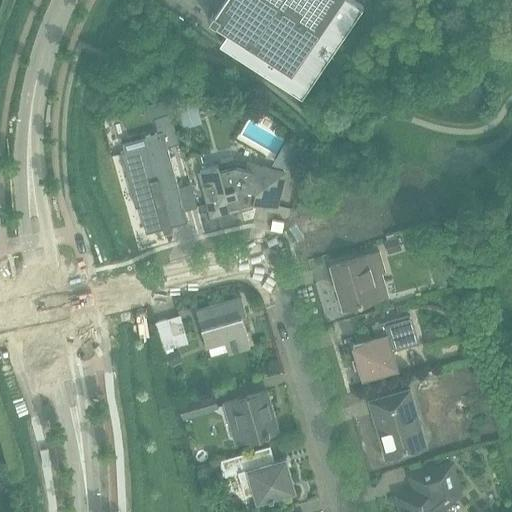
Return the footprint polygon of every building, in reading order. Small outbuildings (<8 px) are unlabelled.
[(209,19),(209,20),(216,25),(216,24),(228,32),(220,43),(302,98),(363,8),(364,7),(359,3),(353,0),(225,0),(216,14),(214,13),(209,19)] [(139,110),(115,117),(117,126),(140,207),(156,202),(157,206),(166,203),(165,200),(181,195),(159,114),(171,111),(164,87),(147,92),(152,110),(140,113),(139,110)] [(200,124),(194,95),(175,99),(182,129),(200,124)] [(200,171),(207,196),(212,215),(240,208),(241,211),(242,211),(241,208),(253,205),(253,202),(276,208),(285,173),(247,164),(246,168),(235,166),(220,170),(219,166),(200,171)] [(385,271),(380,252),(331,266),(343,309),(379,299),(372,275),(385,271)] [(197,311),(203,330),(207,345),(226,340),(229,351),(251,345),(242,316),(247,315),(242,298),(197,311)] [(357,359),(352,360),(355,369),(360,367),(363,379),(397,369),(392,349),(417,342),(411,320),(410,321),(408,315),(372,326),(376,338),(354,345),(357,359)] [(176,347),(168,319),(156,322),(164,350),(176,347)] [(384,438),(381,439),(386,459),(421,449),(411,413),(417,411),(410,389),(381,398),(385,410),(377,413),(384,438)] [(270,413),(264,392),(225,403),(229,416),(234,415),(242,442),(279,431),(273,412),(270,413)] [(218,408),(214,394),(179,404),(183,418),(218,408)] [(294,483),(287,458),(275,461),(271,446),(221,461),(225,478),(238,474),(245,497),(254,494),(257,504),(269,500),(270,502),(275,501),(274,499),(285,496),(282,486),(294,483)] [(412,498),(399,502),(401,511),(445,511),(444,507),(460,494),(452,465),(411,477),(415,490),(410,492),(412,498)]
